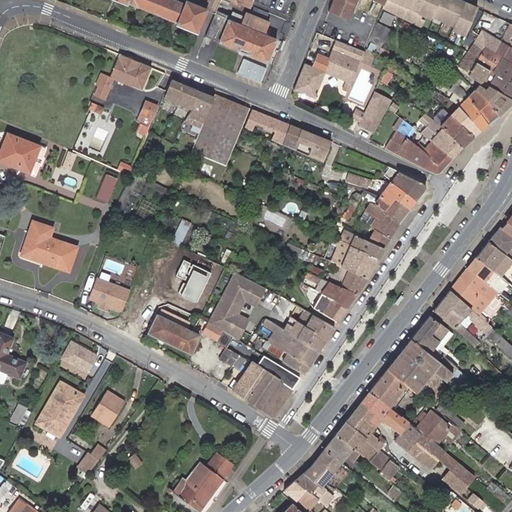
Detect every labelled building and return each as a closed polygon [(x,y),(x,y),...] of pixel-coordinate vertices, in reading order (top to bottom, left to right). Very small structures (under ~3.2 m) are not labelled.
[(114,0),(127,5),(128,2),(176,22),(175,25),(196,33),(206,9),(204,8),(185,0),(183,5),(170,0),(114,0)] [(215,11),(219,0),(207,0),(204,8),(206,9),(215,12),(215,11)] [(229,0),(228,1),(227,3),(237,7),(238,5),(249,9),(253,0),(251,0),(250,1),(248,2),(245,2),(243,2),(237,0),(229,0)] [(357,0),(383,10),(386,0),(333,0),(328,14),(350,22),(357,0)] [(468,0),(386,0),(383,10),(422,28),(426,20),(422,18),(423,16),(433,20),(434,18),(453,27),(451,32),(467,39),(482,6),(468,0)] [(269,14),(254,8),(253,11),(268,17),(269,14)] [(215,12),(205,37),(218,42),(218,43),(266,63),(275,40),(263,35),(268,23),(244,13),(243,16),(239,25),(228,20),(229,16),(215,11),(215,12)] [(229,16),(228,20),(239,25),(243,16),(231,11),(229,16)] [(395,16),(384,11),(381,17),(379,21),(391,26),(395,16)] [(494,52),(500,42),(490,36),(490,37),(484,34),(485,33),(481,30),(472,45),(482,51),(485,46),(494,52)] [(383,48),(369,40),(366,48),(373,52),(378,56),(383,48)] [(304,65),(294,90),(314,98),(324,73),(344,80),(341,88),(346,91),(362,51),(336,41),(329,58),(317,54),(312,68),(304,65)] [(511,64),(511,49),(500,42),(494,52),(511,64)] [(472,45),(467,51),(477,57),(482,51),(472,45)] [(511,64),(494,52),(485,46),(482,51),(477,57),(475,62),(488,70),(481,82),(487,85),(511,99),(511,64)] [(368,65),(373,52),(366,48),(364,51),(360,61),(368,65)] [(477,57),(467,51),(458,65),(469,73),(468,74),(481,82),(488,70),(475,62),(477,57)] [(151,68),(119,54),(110,77),(101,74),(96,85),(98,85),(108,89),(113,79),(141,90),(151,68)] [(261,83),(267,68),(243,57),(236,72),(261,83)] [(398,68),(390,63),(386,70),(394,75),(398,68)] [(192,107),(199,91),(171,79),(164,99),(190,110),(192,107)] [(453,83),(449,88),(460,97),(464,93),(465,91),(453,83)] [(504,110),(511,102),(511,99),(487,85),(485,89),(478,85),(474,89),(498,115),(504,110)] [(465,91),(464,93),(467,96),(487,125),(498,115),(474,89),(471,86),(465,91)] [(432,90),(429,95),(441,103),(444,98),(432,90)] [(190,110),(184,121),(189,123),(201,127),(213,97),(199,91),(192,107),(190,110)] [(480,131),(487,125),(467,96),(464,93),(460,97),(460,98),(452,94),(448,100),(457,106),(458,106),(480,131)] [(201,127),(190,151),(224,165),(248,108),(237,103),(231,106),(224,103),(222,97),(215,94),(213,97),(201,127)] [(144,135),(157,106),(145,101),(136,121),(140,123),(136,132),(144,135)] [(393,101),(388,109),(395,114),(400,107),(393,101)] [(100,115),(104,108),(97,105),(93,112),(100,115)] [(458,106),(457,106),(450,114),(473,137),(480,131),(458,106)] [(359,123),(364,114),(355,109),(350,118),(359,123)] [(436,118),(441,123),(448,115),(443,111),(436,118)] [(431,120),(423,113),(417,120),(425,127),(431,120)] [(261,119),(248,114),(245,121),(257,127),(261,119)] [(473,137),(450,114),(448,115),(441,123),(439,125),(462,148),(473,137)] [(396,131),(403,120),(398,116),(390,128),(396,131)] [(396,131),(385,148),(424,167),(430,159),(422,151),(406,139),(414,128),(403,120),(396,131)] [(439,125),(431,120),(425,127),(420,133),(421,134),(422,135),(430,141),(452,159),(454,156),(452,155),(455,152),(460,150),(462,148),(439,125)] [(242,128),(254,134),(257,127),(245,121),(242,128)] [(321,162),(330,142),(289,125),(283,139),(280,145),(293,150),(297,141),(311,147),(307,156),(321,162)] [(420,133),(415,129),(410,135),(417,140),(422,135),(421,134),(420,133)] [(28,173),(39,146),(8,133),(4,144),(6,145),(1,159),(19,167),(18,169),(28,173)] [(280,145),(283,139),(275,136),(272,142),(280,145)] [(449,162),(452,159),(430,141),(422,151),(430,159),(424,167),(435,173),(438,173),(445,166),(444,165),(447,161),(449,162)] [(6,145),(4,144),(0,153),(0,161),(18,169),(19,167),(1,159),(6,145)] [(70,172),(77,155),(68,151),(62,168),(70,172)] [(117,170),(130,176),(134,168),(121,162),(117,170)] [(257,176),(265,179),(271,166),(266,165),(264,168),(260,167),(257,176)] [(389,181),(415,201),(424,189),(422,183),(388,168),(383,176),(389,181)] [(165,196),(168,189),(132,172),(130,176),(125,187),(132,191),(140,195),(145,185),(165,196)] [(370,180),(351,173),(348,181),(367,187),(370,180)] [(115,181),(105,177),(96,198),(107,202),(115,181)] [(394,199),(409,209),(415,201),(389,181),(386,185),(379,196),(392,201),(394,199)] [(132,191),(125,187),(116,206),(123,210),(132,191)] [(379,196),(364,190),(361,195),(372,204),(379,196)] [(347,205),(349,206),(350,207),(358,194),(356,193),(352,194),(347,205)] [(350,207),(349,206),(343,217),(347,220),(360,195),(358,194),(350,207)] [(372,204),(398,223),(409,209),(394,199),(392,201),(379,196),(372,204)] [(368,242),(383,248),(393,231),(398,223),(372,204),(363,197),(357,207),(368,215),(363,223),(374,229),(370,238),(368,242)] [(269,210),(266,217),(284,226),(288,219),(269,210)] [(308,213),(302,210),(297,221),(303,224),(308,213)] [(511,213),(500,229),(511,238),(511,213)] [(126,223),(111,215),(107,223),(123,231),(126,223)] [(183,219),(171,240),(181,246),(193,224),(183,219)] [(31,245),(72,258),(76,248),(48,239),(52,229),(32,222),(29,233),(34,235),(31,245)] [(498,227),(487,241),(511,261),(511,259),(511,238),(500,229),(498,227)] [(339,241),(377,258),(383,248),(368,242),(370,238),(362,234),(360,238),(344,230),(339,241)] [(29,233),(25,243),(31,245),(34,235),(29,233)] [(365,278),(377,258),(339,241),(336,239),(333,238),(330,245),(340,249),(337,256),(339,257),(338,261),(326,256),(324,259),(327,261),(365,278)] [(292,254),(296,246),(282,240),(277,251),(291,257),(292,254)] [(511,261),(487,241),(474,257),(499,276),(511,261)] [(31,245),(25,243),(21,255),(41,261),(42,258),(28,253),(31,245)] [(68,271),(72,258),(31,245),(28,253),(42,258),(41,261),(68,271)] [(311,254),(296,246),(292,254),(308,261),(310,262),(313,255),(311,254)] [(232,251),(227,249),(221,261),(226,263),(232,251)] [(499,276),(474,257),(466,267),(491,287),(499,276)] [(211,273),(182,260),(175,276),(185,280),(179,294),(198,302),(211,273)] [(365,278),(327,261),(326,265),(334,269),(332,275),(329,273),(326,281),(356,293),(365,278)] [(325,270),(316,266),(312,275),(321,279),(325,270)] [(496,291),(491,287),(466,267),(448,290),(477,314),(496,291)] [(263,287),(234,272),(209,323),(239,337),(247,320),(234,314),(241,299),(255,305),(263,287)] [(346,308),(356,293),(326,281),(324,280),(321,279),(312,275),(306,273),(303,280),(308,282),(309,280),(324,288),(323,291),(321,290),(319,293),(346,308)] [(511,292),(511,286),(499,276),(491,287),(496,291),(499,294),(504,288),(511,294),(511,292)] [(131,290),(97,277),(89,300),(123,312),(131,290)] [(309,288),(298,282),(297,286),(304,297),(309,288)] [(509,353),(511,349),(511,345),(477,314),(448,290),(432,311),(453,329),(473,347),(478,341),(464,327),(459,323),(465,317),(470,321),(509,353)] [(346,308),(319,293),(317,298),(327,303),(324,308),(322,311),(337,322),(346,308)] [(317,298),(316,298),(314,302),(324,308),(327,303),(317,298)] [(506,312),(511,303),(505,299),(500,307),(506,312)] [(324,308),(314,302),(311,308),(321,313),(322,311),(324,308)] [(198,336),(184,330),(189,321),(160,307),(147,333),(189,353),(198,336)] [(320,350),(334,327),(304,310),(296,324),(288,320),(283,329),(320,350)] [(448,331),(428,315),(410,338),(429,354),(448,331)] [(470,321),(465,317),(459,323),(464,327),(470,321)] [(303,374),(320,350),(266,320),(263,325),(278,335),(272,345),(282,351),(284,349),(288,351),(282,363),(303,374)] [(222,330),(208,323),(202,334),(216,341),(222,330)] [(451,333),(448,331),(440,341),(443,343),(451,333)] [(12,338),(0,333),(0,383),(2,385),(7,373),(18,378),(25,362),(6,354),(12,338)] [(405,385),(414,393),(433,371),(445,381),(451,373),(429,354),(410,338),(386,369),(405,385)] [(98,355),(71,341),(60,360),(88,375),(98,355)] [(262,347),(267,350),(270,344),(265,341),(262,347)] [(278,357),(282,351),(270,344),(267,350),(278,357)] [(218,358),(232,366),(239,355),(224,347),(218,358)] [(245,359),(239,355),(232,366),(239,370),(245,359)] [(295,374),(278,364),(266,357),(262,363),(290,381),(295,374)] [(231,389),(246,399),(266,370),(251,360),(231,389)] [(405,385),(386,369),(377,381),(368,392),(389,407),(392,410),(409,389),(405,385)] [(266,370),(246,399),(258,408),(279,379),(267,371),(266,370)] [(290,381),(296,384),(300,377),(295,374),(290,381)] [(279,379),(258,408),(272,418),(293,388),(279,379)] [(69,403),(76,391),(60,382),(36,423),(59,436),(76,407),(69,403)] [(108,424),(123,401),(107,390),(92,413),(108,424)] [(83,395),(76,391),(69,403),(76,407),(83,395)] [(380,420),(389,407),(368,392),(359,403),(371,413),(366,419),(375,426),(380,420)] [(11,419),(19,423),(27,407),(18,403),(11,419)] [(359,403),(345,421),(366,437),(370,432),(372,434),(377,429),(375,426),(366,419),(371,413),(359,403)] [(440,404),(435,410),(440,414),(445,408),(440,404)] [(392,410),(389,407),(380,420),(398,433),(408,422),(392,410)] [(458,429),(463,423),(445,408),(440,414),(458,429)] [(433,413),(429,411),(426,415),(422,412),(417,417),(421,421),(415,428),(422,434),(435,444),(449,427),(457,434),(460,431),(458,429),(440,414),(435,410),(433,413)] [(366,437),(345,421),(335,434),(352,447),(359,452),(380,470),(384,465),(385,463),(388,460),(389,458),(376,448),(384,438),(380,435),(377,438),(372,434),(370,432),(366,437)] [(408,452),(422,434),(415,428),(408,422),(398,433),(393,440),(408,452)] [(335,434),(323,449),(341,463),(345,456),(352,447),(335,434)] [(408,452),(421,462),(435,445),(435,444),(422,434),(408,452)] [(106,450),(99,446),(96,444),(90,453),(86,451),(77,465),(89,472),(106,450)] [(421,462),(428,468),(437,458),(442,451),(435,445),(421,462)] [(352,447),(345,456),(352,462),(359,452),(352,447)] [(309,467),(302,473),(316,484),(321,487),(326,481),(341,463),(323,449),(309,467)] [(437,458),(450,468),(455,462),(442,451),(437,458)] [(142,462),(134,453),(128,458),(136,467),(142,462)] [(199,511),(233,466),(216,454),(206,466),(199,461),(185,479),(183,477),(172,492),(199,511)] [(388,460),(385,463),(384,465),(380,470),(377,473),(385,480),(395,466),(388,460)] [(459,493),(464,487),(472,476),(455,462),(450,468),(441,479),(459,493)] [(316,484),(302,473),(294,480),(309,492),(316,484)] [(309,492),(294,480),(283,489),(307,511),(318,499),(309,492)] [(340,483),(336,489),(344,495),(349,488),(340,483)] [(321,487),(316,484),(309,492),(318,499),(325,491),(321,487)] [(392,500),(400,491),(393,485),(385,494),(392,500)] [(325,491),(318,499),(324,504),(330,495),(325,491)] [(484,503),(472,493),(467,499),(478,509),(484,503)] [(36,511),(19,499),(10,511),(11,511),(36,511)] [(281,511),(301,511),(291,502),(281,511)]
